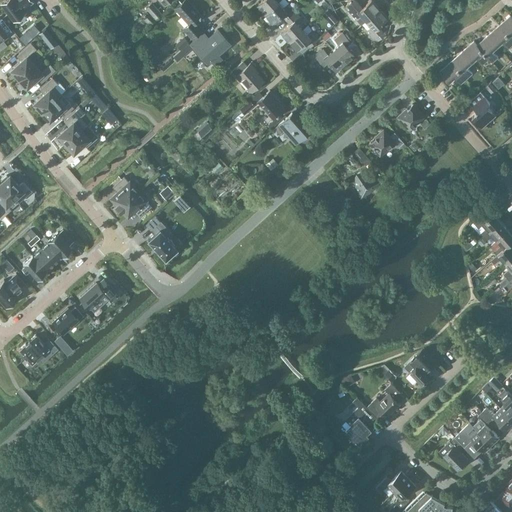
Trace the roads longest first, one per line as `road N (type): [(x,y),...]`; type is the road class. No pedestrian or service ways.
road 1 (unclassified): [(170,298),(416,74)]
road 2 (residential): [(392,46),(332,98),(315,98),(223,0)]
road 3 (unclassified): [(0,449),(170,298)]
road 4 (residential): [(0,95),(115,239)]
road 5 (residential): [(511,451),(476,487),(464,488),(419,465),(389,433)]
road 6 (residential): [(115,239),(0,332)]
